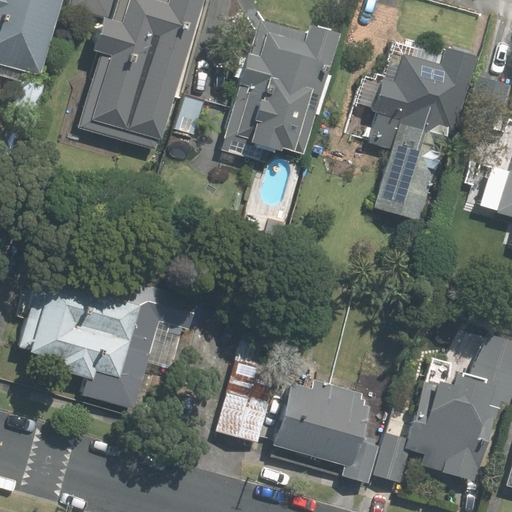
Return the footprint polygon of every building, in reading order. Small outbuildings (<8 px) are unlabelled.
[(0,0),(0,65),(36,76),(56,0),(0,0)] [(152,150),(155,140),(157,140),(197,0),(70,0),(68,8),(97,16),(87,50),(96,52),(75,127),(152,150)] [(300,33),(254,20),(218,151),(264,164),(269,146),(300,155),(333,33),(302,25),(300,33)] [(450,131),(463,84),(463,83),(466,73),(471,56),(439,47),(434,64),(396,53),(388,82),(376,79),(368,110),(375,112),(366,143),(387,148),(371,208),(416,220),(441,129),(450,131)] [(498,121),(507,84),(478,77),(468,114),(498,121)] [(34,112),(42,84),(20,78),(12,106),(34,112)] [(202,99),(181,93),(167,148),(187,153),(202,99)] [(511,172),(504,170),(504,171),(486,166),(476,205),(493,210),(492,212),(511,217),(511,237),(509,248),(511,249),(511,172)] [(24,354),(52,361),(50,370),(84,378),(79,396),(132,409),(154,322),(186,330),(194,297),(129,280),(124,300),(33,277),(15,346),(25,349),(24,354)] [(286,337),(243,325),(212,430),(255,443),(286,337)] [(393,482),(400,460),(438,471),(437,472),(469,481),(493,401),(504,404),(511,374),(511,341),(484,334),(461,378),(449,375),(447,383),(430,378),(428,384),(419,381),(403,438),(382,432),(370,475),(393,482)] [(375,445),(356,440),(365,407),(360,405),(362,399),(357,398),(358,393),(307,379),(304,390),(284,385),(267,445),(341,465),(338,476),(364,483),(375,445)] [(511,449),(502,485),(511,488),(511,449)]
